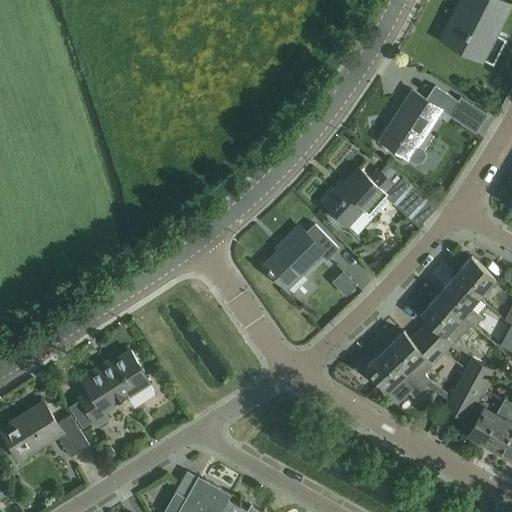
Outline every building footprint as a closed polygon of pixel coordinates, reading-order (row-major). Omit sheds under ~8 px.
[(483,60),(510,5),(500,0),(461,0),(442,39),(483,60)] [(418,146),(442,109),(450,114),(459,101),(435,86),(426,99),(411,90),(379,140),(410,159),(416,162),(422,161),(425,156),(424,150),(418,146)] [(370,176),(359,166),(336,190),(333,187),(321,200),(331,209),(326,213),(328,216),(330,219),(332,222),(334,224),(340,227),(345,222),(348,225),(364,207),(369,211),(394,182),(377,168),(370,176)] [(301,228),(264,264),(268,268),(267,270),(270,273),(271,272),(286,287),(321,254),(326,259),(337,248),(313,223),(305,232),(301,228)] [(454,275),(479,297),(496,277),(471,255),(454,275)] [(479,297),(454,275),(438,293),(472,324),(474,326),(482,317),(470,307),(479,297)] [(421,312),(429,320),(421,329),(445,351),(472,324),(438,293),(421,312)] [(421,329),(411,339),(403,331),(385,348),(423,389),(432,381),(424,372),(434,363),(445,351),(421,329)] [(385,348),(366,365),(369,368),(366,372),(377,383),(380,380),(389,389),(399,380),(415,397),(423,389),(385,348)] [(132,349),(104,367),(103,364),(82,378),(91,391),(81,398),(98,425),(108,418),(104,411),(149,382),(143,372),(145,370),(132,349)] [(488,379),(494,369),(472,357),(466,367),(488,379)] [(488,379),(466,367),(461,378),(472,384),(482,390),(488,379)] [(461,378),(448,399),(445,406),(456,412),(472,384),(461,378)] [(472,384),(456,412),(466,418),(476,400),(482,390),(472,384)] [(511,402),(504,398),(497,412),(476,400),(466,418),(475,423),(468,434),(482,441),(491,446),(511,408),(511,402)] [(71,416),(63,421),(57,424),(43,402),(1,429),(20,459),(57,436),(70,457),(89,445),(71,416)] [(511,408),(491,446),(511,458),(511,408)] [(102,450),(107,458),(115,452),(111,448),(107,447),(102,450)] [(222,511),(225,507),(232,495),(204,479),(200,487),(195,484),(199,476),(186,498),(176,492),(164,511),(222,511)] [(2,482),(0,482),(0,497),(0,498),(8,492),(2,482)] [(262,511),(251,506),(248,510),(234,502),(229,510),(225,507),(222,511),(262,511)]
